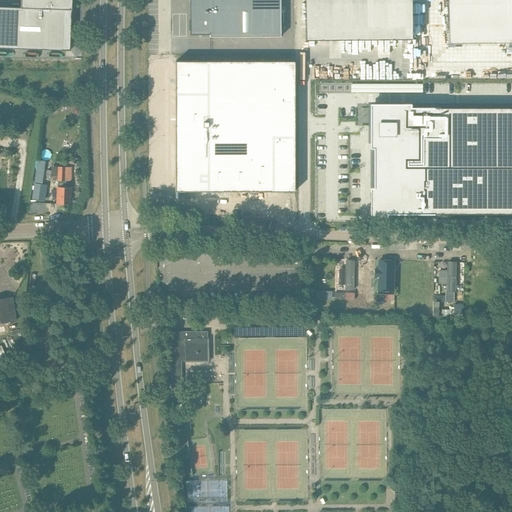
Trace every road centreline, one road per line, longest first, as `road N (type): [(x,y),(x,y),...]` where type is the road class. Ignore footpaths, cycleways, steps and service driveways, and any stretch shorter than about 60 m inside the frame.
road 1 (unclassified): [(511,241),(174,229)]
road 2 (tertiary): [(103,226),(136,511)]
road 3 (tertiary): [(158,511),(127,238)]
road 4 (tertiary): [(106,0),(103,226)]
road 5 (tertiary): [(126,221),(123,0)]
